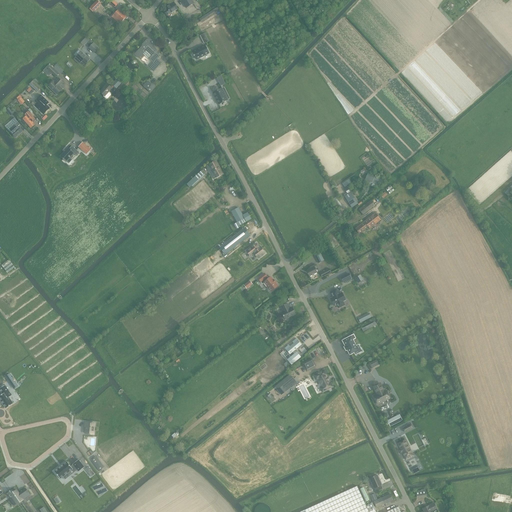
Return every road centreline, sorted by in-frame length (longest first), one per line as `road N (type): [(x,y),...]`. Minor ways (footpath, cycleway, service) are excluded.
road 1 (unclassified): [(413,511),(172,45),(148,17)]
road 2 (unclassified): [(0,176),(148,17)]
road 3 (residential): [(0,432),(8,460),(28,466),(66,438),(68,423),(59,419)]
